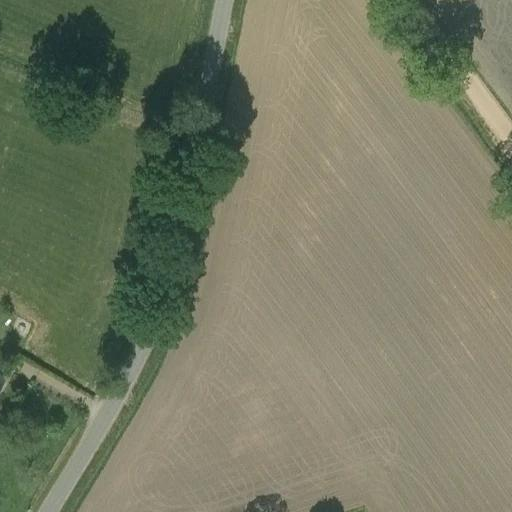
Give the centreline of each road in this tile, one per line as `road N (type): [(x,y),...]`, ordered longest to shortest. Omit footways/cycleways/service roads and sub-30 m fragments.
road 1 (unclassified): [(48,511),(140,356),(222,0)]
road 2 (track): [(511,140),(406,0)]
